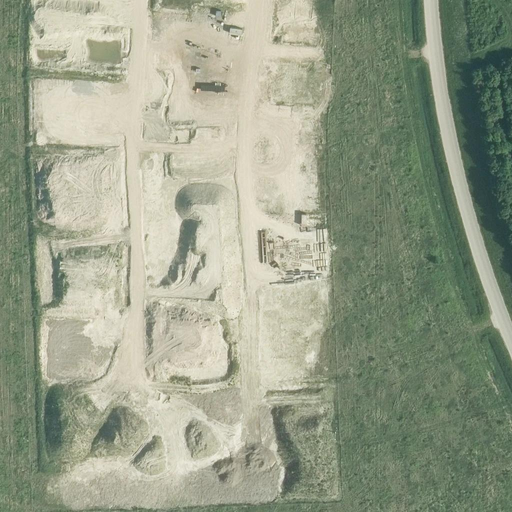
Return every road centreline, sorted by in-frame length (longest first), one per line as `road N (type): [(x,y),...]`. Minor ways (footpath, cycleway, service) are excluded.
road 1 (track): [(138,366),(139,0)]
road 2 (track): [(252,0),(244,99),(247,359)]
road 3 (unclassified): [(511,342),(449,151),(430,0)]
